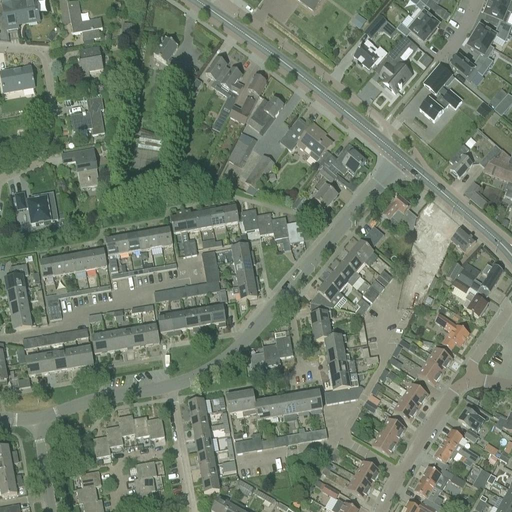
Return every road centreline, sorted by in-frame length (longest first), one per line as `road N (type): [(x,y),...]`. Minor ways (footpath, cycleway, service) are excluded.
road 1 (primary): [(381,143),(193,0)]
road 2 (residential): [(381,143),(386,126),(221,0)]
road 3 (residential): [(0,189),(40,164),(49,140),(46,67),(35,50),(0,48)]
road 4 (residential): [(286,291),(400,158)]
road 5 (residential): [(382,511),(450,395),(472,380)]
road 6 (residential): [(170,388),(250,331),(286,291)]
road 7 (primary): [(511,259),(400,158)]
road 8 (residential): [(36,421),(170,388)]
